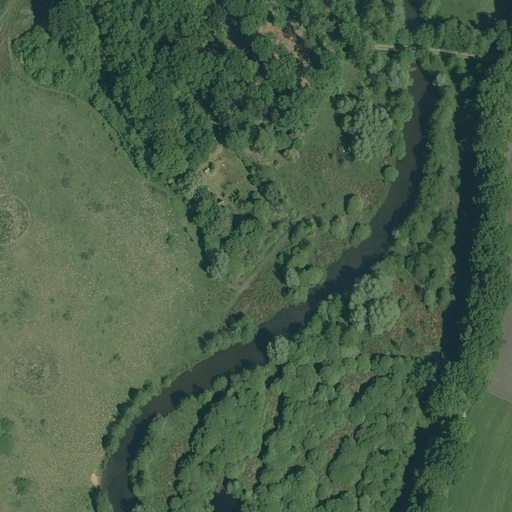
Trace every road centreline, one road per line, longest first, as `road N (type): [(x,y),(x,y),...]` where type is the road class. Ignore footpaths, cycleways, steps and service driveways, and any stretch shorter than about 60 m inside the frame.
road 1 (track): [(272,0),(362,46),(490,58),(511,49)]
road 2 (track): [(219,143),(158,57),(157,42),(265,0)]
